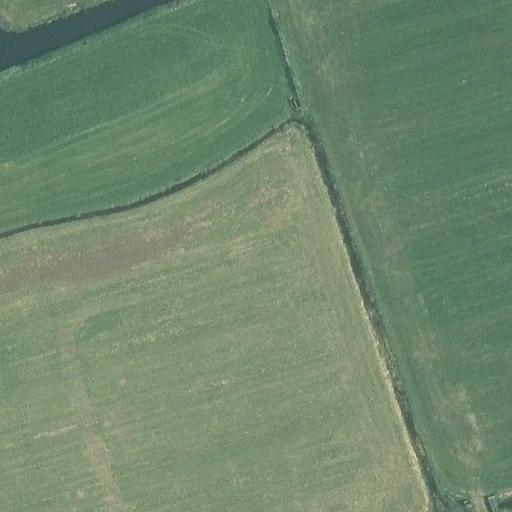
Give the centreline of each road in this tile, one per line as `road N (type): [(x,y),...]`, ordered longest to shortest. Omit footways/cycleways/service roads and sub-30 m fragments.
road 1 (track): [(316,36),(441,438),(480,511)]
road 2 (track): [(421,0),(0,170)]
road 3 (track): [(419,372),(418,337),(433,307),(460,286),(511,270)]
